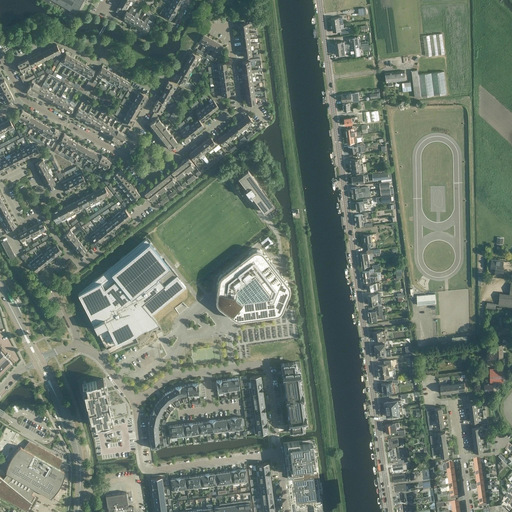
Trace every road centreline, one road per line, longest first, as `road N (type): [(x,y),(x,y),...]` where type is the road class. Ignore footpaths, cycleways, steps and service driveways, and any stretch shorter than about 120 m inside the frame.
road 1 (tertiary): [(389,511),(318,0)]
road 2 (residential): [(277,453),(266,364),(171,375),(135,400)]
road 3 (secondary): [(77,511),(75,440),(38,361)]
road 4 (residential): [(123,154),(143,178),(239,110)]
road 5 (residential): [(239,110),(230,33),(207,22),(210,0)]
road 6 (residential): [(277,453),(155,469)]
